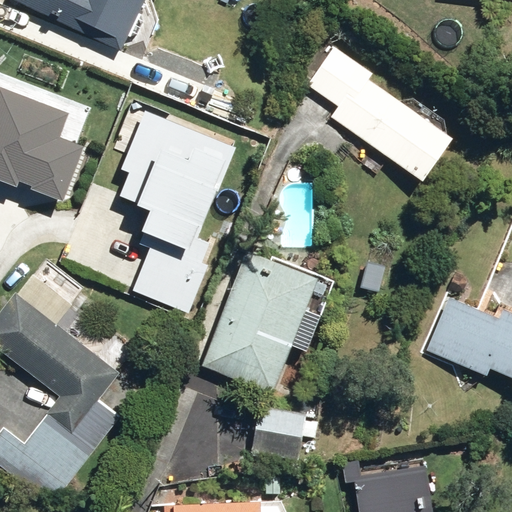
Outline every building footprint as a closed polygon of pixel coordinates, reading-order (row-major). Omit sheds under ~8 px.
[(58,16),(86,30),(110,40),(124,47),(129,36),(141,32),(146,21),(142,9),(145,0),(22,0),(41,9),(58,16)] [(330,117),(423,182),(453,140),(368,80),(373,74),(335,47),(308,86),(338,107),(330,117)] [(204,80),(171,67),(161,90),(194,103),(204,80)] [(78,110),(9,83),(0,105),(0,173),(24,183),(27,176),(40,182),(39,185),(72,198),(94,143),(69,133),(78,110)] [(211,233),(248,141),(153,103),(130,162),(138,165),(129,187),(160,199),(150,226),(161,230),(138,288),(197,311),(226,239),(211,233)] [(203,365),(274,392),(292,346),(307,352),(321,316),(306,309),(318,278),(247,251),(203,365)] [(363,283),(380,288),(383,288),(387,271),(368,266),(363,283)] [(0,467),(16,480),(58,497),(122,416),(99,398),(118,373),(55,324),(70,304),(33,274),(17,294),(15,292),(0,311),(0,350),(60,397),(23,443),(3,428),(0,431),(0,467)] [(490,368),(511,377),(511,312),(500,308),(496,317),(449,297),(426,350),(486,376),(490,368)] [(259,451),(306,457),(312,411),(265,405),(259,451)] [(264,511),(264,501),(174,505),(174,511),(264,511)]
